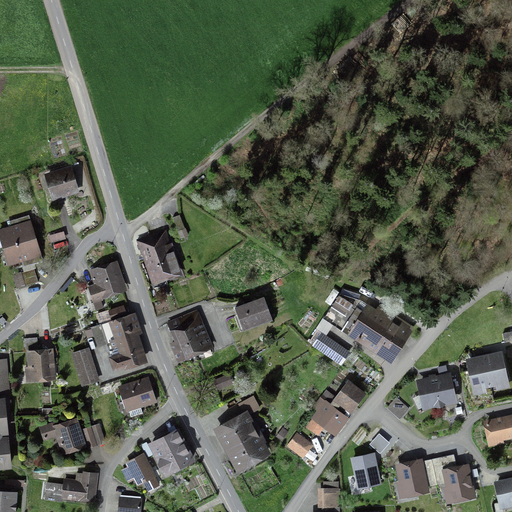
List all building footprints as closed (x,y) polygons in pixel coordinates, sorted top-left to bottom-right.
[(57,202),(80,196),(73,169),(50,175),(57,202)] [(0,248),(5,247),(35,238),(28,215),(9,221),(11,228),(1,231),(2,236),(0,236),(0,248)] [(181,215),(173,218),(181,238),(188,236),(181,215)] [(150,233),(166,278),(181,273),(166,228),(150,233)] [(166,278),(150,233),(137,238),(152,283),(166,278)] [(35,238),(5,247),(10,263),(22,259),(24,266),(42,260),(35,238)] [(119,264),(90,273),(95,287),(89,289),(95,306),(129,295),(119,264)] [(34,268),(22,272),(23,279),(36,275),(34,268)] [(22,272),(14,274),(18,288),(38,282),(36,275),(23,279),(22,272)] [(276,323),(268,301),(241,310),(249,333),(276,323)] [(100,323),(127,315),(124,307),(97,315),(100,323)] [(395,365),(413,335),(371,309),(352,339),(395,365)] [(179,317),(195,355),(212,348),(196,310),(179,317)] [(139,332),(133,313),(127,315),(100,323),(91,326),(97,347),(106,344),(110,355),(107,356),(111,370),(123,366),(123,368),(144,362),(135,333),(139,332)] [(195,355),(179,317),(168,322),(177,342),(169,346),(172,350),(174,349),(180,362),(195,355)] [(511,332),(503,335),(504,342),(511,340),(511,332)] [(351,355),(323,336),(314,350),(342,368),(351,355)] [(37,349),(35,337),(25,339),(26,350),(37,349)] [(89,351),(71,357),(77,378),(79,377),(83,389),(100,384),(89,351)] [(54,353),(29,354),(30,371),(26,371),(27,385),(56,384),(54,353)] [(485,359),(491,387),(506,384),(501,355),(485,359)] [(491,387),(485,359),(470,362),(476,391),(491,387)] [(0,396),(10,395),(7,362),(0,363),(0,396)] [(228,376),(214,381),(217,388),(231,383),(228,376)] [(459,405),(452,376),(421,384),(428,413),(459,405)] [(349,415),(367,391),(348,377),(335,394),(326,388),(321,394),(349,415)] [(157,405),(149,380),(121,390),(129,415),(157,405)] [(320,395),(312,406),(316,410),(305,425),(318,435),(325,426),(337,435),(350,417),(320,395)] [(274,456),(251,416),(261,411),(255,399),(240,407),(246,418),(218,433),(242,474),(274,456)] [(11,437),(8,402),(0,402),(0,472),(14,471),(11,441),(4,442),(4,438),(11,437)] [(411,413),(397,402),(389,412),(402,423),(411,413)] [(511,419),(511,417),(484,424),(490,448),(511,442),(511,419)] [(82,433),(79,422),(42,432),(45,443),(58,439),(62,453),(65,453),(66,456),(87,450),(82,433)] [(91,430),(97,448),(106,445),(100,427),(91,430)] [(195,461),(179,429),(150,443),(167,475),(195,461)] [(91,430),(82,433),(87,450),(97,448),(91,430)] [(313,447),(298,436),(288,449),(304,460),(313,447)] [(380,480),(374,451),(353,456),(359,485),(380,480)] [(142,454),(124,463),(126,467),(120,470),(126,482),(132,479),(135,486),(143,482),(147,490),(156,485),(153,478),(154,478),(142,454)] [(427,490),(420,461),(398,466),(405,495),(427,490)] [(467,466),(445,471),(451,500),(473,495),(467,466)] [(96,506),(99,477),(82,475),(82,477),(78,476),(77,483),(66,482),(66,487),(48,485),(47,501),(64,502),(96,506)] [(511,480),(497,484),(502,509),(511,506),(511,480)] [(319,510),(324,511),(337,511),(338,507),(335,507),(336,488),(323,488),(322,493),(319,492),(319,510)] [(0,511),(19,511),(21,495),(0,493),(0,511)] [(142,511),(143,503),(122,502),(121,511),(142,511)]
